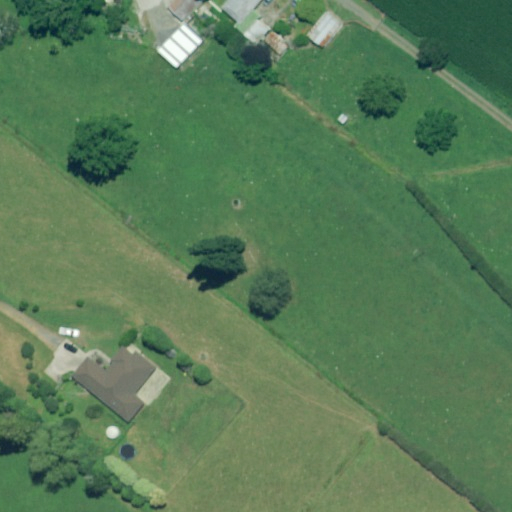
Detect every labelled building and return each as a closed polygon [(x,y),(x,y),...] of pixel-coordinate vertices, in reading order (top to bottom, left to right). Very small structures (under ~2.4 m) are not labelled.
[(178,0),(172,7),(180,15),(194,0),(178,0)] [(267,0),(233,0),(227,8),(244,23),(240,28),(248,34),(263,17),(257,12),(267,0)] [(346,25),(330,13),(312,36),(328,48),(346,25)] [(274,30),(264,21),(251,37),(262,45),(274,30)] [(296,42),(279,30),(270,45),(287,56),(296,42)] [(139,354),(129,346),(110,370),(93,357),(78,376),(135,423),(168,381),(159,373),(163,368),(142,351),(139,354)]
